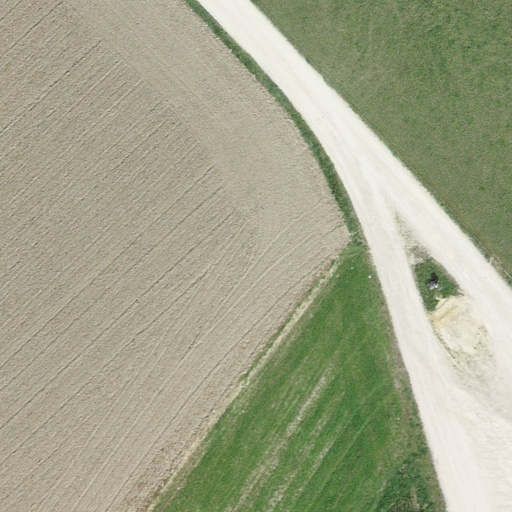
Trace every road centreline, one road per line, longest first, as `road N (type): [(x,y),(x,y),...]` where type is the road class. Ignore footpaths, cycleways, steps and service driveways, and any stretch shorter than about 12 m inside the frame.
road 1 (track): [(338,129),(481,511)]
road 2 (track): [(511,340),(338,129)]
road 3 (track): [(216,0),(338,129)]
